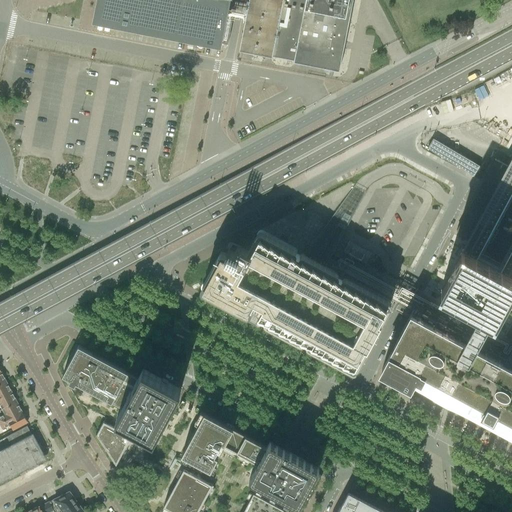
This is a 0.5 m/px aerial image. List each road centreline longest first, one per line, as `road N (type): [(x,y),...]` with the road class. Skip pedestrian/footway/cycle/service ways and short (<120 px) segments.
road 1 (primary): [(0,327),(511,52)]
road 2 (primary): [(511,37),(0,310)]
road 3 (residential): [(15,341),(65,320),(81,325),(344,467)]
road 4 (residential): [(356,390),(468,185),(391,144)]
road 5 (residential): [(157,267),(391,144)]
road 6 (residential): [(356,390),(167,288),(157,267)]
road 7 (unclassified): [(225,67),(0,23)]
road 8 (tertiary): [(511,13),(323,111)]
road 9 (residential): [(511,474),(356,390)]
road 10 (tertiary): [(82,456),(15,341)]
road 11 (tertiary): [(220,167),(106,228)]
